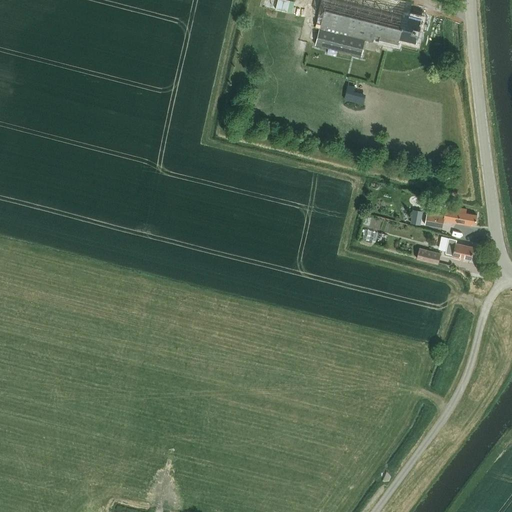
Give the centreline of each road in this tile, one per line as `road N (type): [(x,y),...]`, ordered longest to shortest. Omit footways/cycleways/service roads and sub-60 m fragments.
road 1 (tertiary): [(508,274),(495,243),(470,0)]
road 2 (unclassified): [(375,511),(453,404),(487,305),(508,274)]
